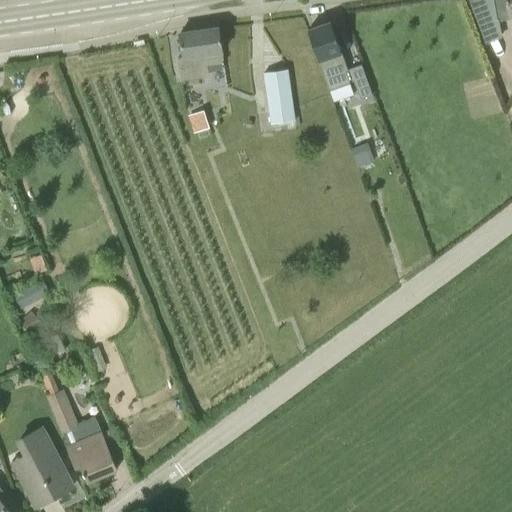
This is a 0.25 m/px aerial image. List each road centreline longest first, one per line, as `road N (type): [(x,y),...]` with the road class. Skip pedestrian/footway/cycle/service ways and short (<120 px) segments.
road 1 (unclassified): [(118,511),(511,219)]
road 2 (secondary): [(0,23),(156,0)]
